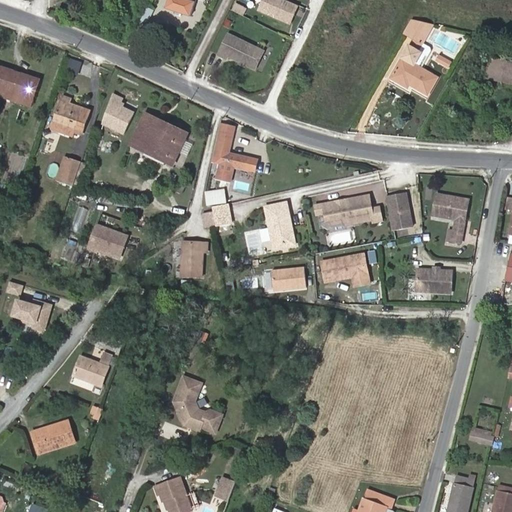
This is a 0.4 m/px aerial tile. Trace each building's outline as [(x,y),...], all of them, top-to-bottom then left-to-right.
[(191,16),(196,0),(168,0),(166,8),(191,16)] [(291,24),(299,6),(286,0),(264,0),(260,10),(291,24)] [(231,10),(243,16),(247,7),(234,2),(231,10)] [(145,6),(141,20),(148,22),(153,9),(145,6)] [(222,25),(229,28),(232,21),(226,18),(222,25)] [(434,24),(413,20),(405,33),(415,39),(410,47),(409,46),(391,78),(409,88),(411,85),(427,95),(438,78),(421,68),(431,50),(430,47),(423,43),(434,24)] [(228,34),(218,55),(226,58),(228,55),(241,61),(245,64),(255,68),(263,51),(228,34)] [(438,54),(434,61),(448,68),(452,61),(438,54)] [(509,83),(511,83),(511,56),(510,63),(490,58),(485,78),(503,82),(504,78),(510,79),(509,83)] [(78,75),(83,62),(72,58),(67,71),(78,75)] [(41,80),(0,65),(0,90),(33,102),(41,80)] [(33,102),(0,90),(0,96),(31,107),(33,102)] [(134,111),(121,105),(125,98),(113,93),(99,124),(123,135),(134,111)] [(70,103),(72,99),(64,96),(55,120),(76,128),(83,131),(91,111),(70,103)] [(146,113),(143,118),(185,139),(187,133),(146,113)] [(145,146),(166,156),(164,161),(172,165),(185,139),(143,118),(130,144),(143,151),(145,146)] [(52,129),(73,136),(76,128),(55,120),(52,129)] [(221,124),(213,161),(221,163),(217,178),(231,181),(235,166),(256,171),(259,159),(230,153),(236,127),(221,124)] [(143,151),(164,161),(166,156),(145,146),(143,151)] [(73,187),(82,162),(66,156),(58,181),(73,187)] [(185,189),(188,181),(180,178),(176,185),(185,189)] [(387,195),(394,230),(412,226),(405,191),(387,195)] [(227,205),(224,193),(204,198),(207,210),(212,208),(227,205)] [(432,215),(458,220),(467,222),(471,200),(437,193),(432,215)] [(373,219),(374,222),(382,220),(380,207),(372,208),(369,195),(346,200),(344,203),(337,204),(334,202),(315,206),(317,214),(325,213),(327,222),(331,225),(344,222),(347,224),(373,219)] [(265,207),(274,249),(296,244),(293,231),(290,232),(287,219),(290,218),(287,202),(265,207)] [(227,205),(212,208),(213,213),(216,227),(231,224),(227,205)] [(85,218),(88,210),(80,206),(76,214),(85,218)] [(216,227),(213,213),(200,215),(202,230),(216,227)] [(458,220),(455,232),(465,234),(467,222),(458,220)] [(94,222),(85,248),(119,260),(129,234),(94,222)] [(463,245),(465,234),(455,232),(452,232),(449,242),(463,245)] [(208,251),(208,244),(184,242),(183,276),(203,277),(204,251),(208,251)] [(366,253),(320,258),(323,283),(350,279),(351,287),(369,285),(366,253)] [(248,263),(247,257),(235,259),(236,265),(248,263)] [(273,293),(307,288),(304,266),(270,270),(273,293)] [(451,293),(452,272),(420,271),(420,292),(451,293)] [(9,280),(5,292),(20,297),(23,285),(9,280)] [(146,296),(148,290),(138,287),(136,293),(146,296)] [(23,321),(21,330),(44,335),(52,303),(32,299),(32,302),(14,297),(9,317),(23,321)] [(202,341),(206,333),(197,329),(192,341),(201,345),(202,341)] [(101,386),(113,356),(104,352),(100,364),(81,357),(74,376),(101,386)] [(0,381),(7,383),(12,366),(0,362),(0,381)] [(215,433),(222,415),(211,411),(206,413),(199,410),(196,401),(202,383),(184,377),(174,402),(179,413),(179,414),(181,420),(183,420),(184,425),(200,431),(201,427),(215,433)] [(99,420),(103,409),(95,406),(90,417),(99,420)] [(75,442),(68,421),(32,432),(38,448),(57,442),(58,448),(75,442)] [(491,436),(473,432),(472,439),(493,445),(494,437),(491,436)] [(58,448),(57,442),(38,448),(39,454),(58,448)] [(458,476),(456,485),(455,484),(448,511),(468,511),(473,489),(473,487),(475,476),(471,475),(470,479),(458,476)] [(221,476),(213,496),(227,502),(235,481),(221,476)] [(197,499),(195,496),(192,495),(190,495),(187,496),(181,478),(155,487),(158,495),(161,494),(163,501),(164,501),(167,500),(170,511),(188,511),(192,511),(191,507),(194,505),(196,504),(197,501),(197,499)] [(272,499),(276,489),(270,487),(267,497),(272,499)] [(384,511),(387,508),(392,509),(395,499),(368,489),(359,511),(384,511)] [(511,511),(511,493),(499,490),(493,511),(511,511)]
